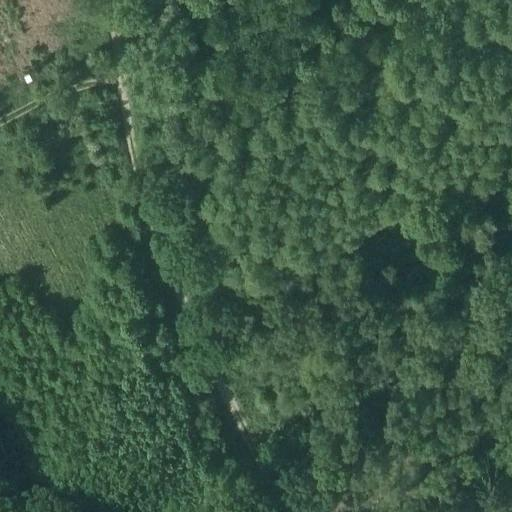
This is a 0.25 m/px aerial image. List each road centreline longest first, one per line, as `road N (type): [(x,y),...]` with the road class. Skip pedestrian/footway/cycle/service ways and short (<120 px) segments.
road 1 (track): [(294,511),(134,178),(112,0)]
road 2 (track): [(122,88),(53,101),(0,127)]
